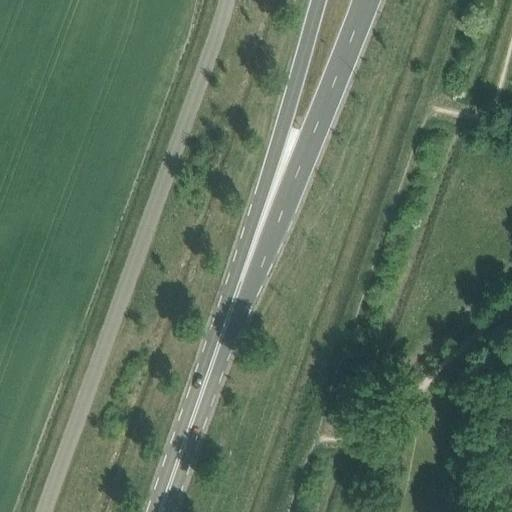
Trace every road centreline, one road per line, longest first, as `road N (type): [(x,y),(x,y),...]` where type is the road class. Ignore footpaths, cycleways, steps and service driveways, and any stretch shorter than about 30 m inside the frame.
road 1 (unclassified): [(41,511),(227,0)]
road 2 (secondary): [(209,372),(367,0)]
road 3 (secondary): [(318,0),(209,372)]
road 4 (secondary): [(160,511),(209,372)]
